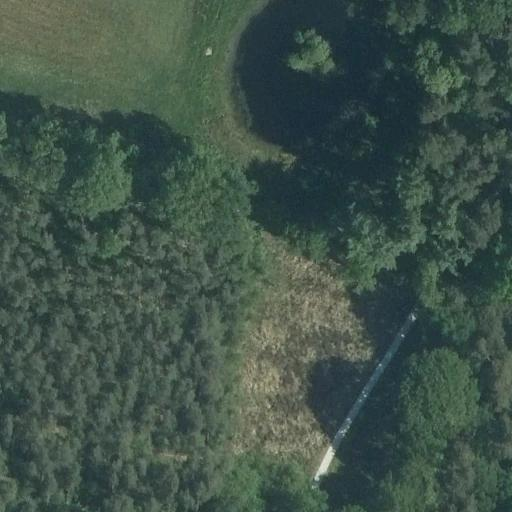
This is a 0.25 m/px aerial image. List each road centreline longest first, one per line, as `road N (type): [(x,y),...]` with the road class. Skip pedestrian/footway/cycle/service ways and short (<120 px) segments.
road 1 (track): [(388,499),(288,473),(0,442)]
road 2 (track): [(383,511),(450,338),(511,222)]
